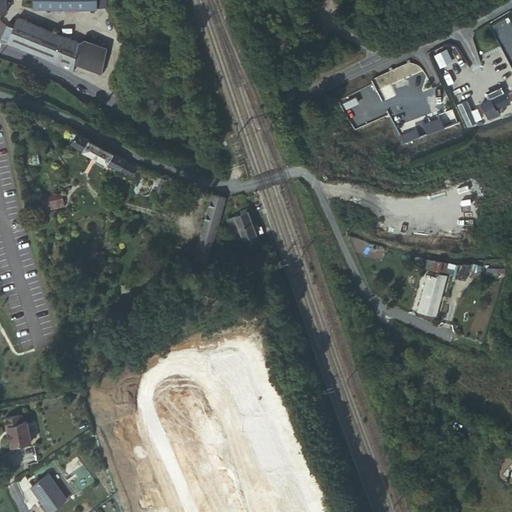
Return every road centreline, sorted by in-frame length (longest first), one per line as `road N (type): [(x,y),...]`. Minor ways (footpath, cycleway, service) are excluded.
road 1 (residential): [(477,346),(364,290),(309,171),(234,186),(149,160),(0,93)]
road 2 (tertiary): [(511,0),(196,135),(153,129),(52,69),(0,49)]
road 3 (track): [(369,293),(421,357),(511,417)]
